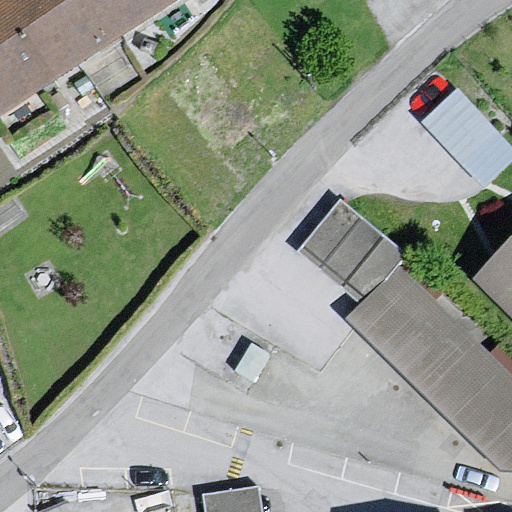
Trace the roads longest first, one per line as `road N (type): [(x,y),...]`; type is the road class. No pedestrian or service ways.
road 1 (residential): [(0,487),(73,423),(358,111),(485,0)]
road 2 (unknown): [(119,372),(248,459),(315,488),(410,511)]
